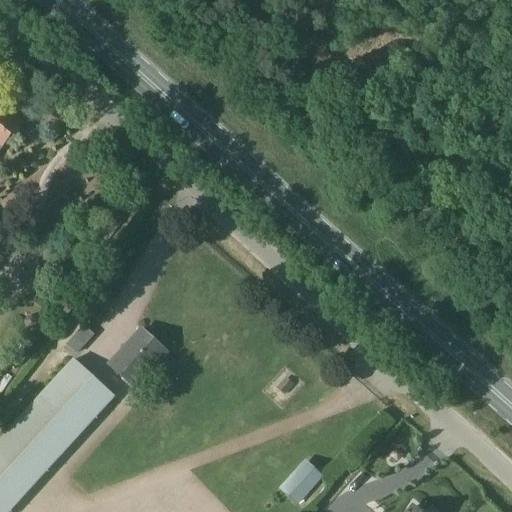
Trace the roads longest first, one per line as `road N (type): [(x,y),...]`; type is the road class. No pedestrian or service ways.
road 1 (unclassified): [(511,477),(0,18)]
road 2 (primary): [(511,406),(56,0)]
